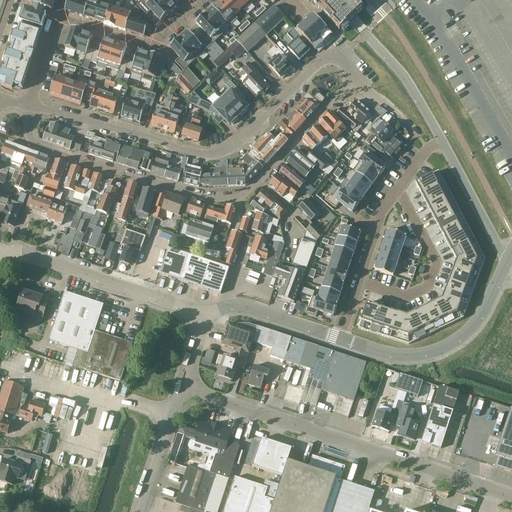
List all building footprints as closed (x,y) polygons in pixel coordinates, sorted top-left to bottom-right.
[(26,0),(26,2),(25,2),(25,3),(33,5),(31,11),(44,15),(46,10),(52,12),(56,0),(26,0)] [(85,17),(88,6),(70,0),(68,0),(65,11),(84,18),(85,17)] [(88,6),(85,17),(95,21),(101,4),(101,0),(89,0),(88,6)] [(170,14),(156,0),(146,0),(144,2),(142,0),(137,5),(147,16),(151,12),(161,22),(170,14)] [(173,0),(156,0),(170,14),(179,6),(173,0)] [(234,0),(225,0),(222,3),(235,16),(242,9),(234,0)] [(234,0),(242,9),(244,11),(252,3),(248,0),(234,0)] [(352,20),(364,9),(355,0),(310,0),(340,31),(352,20)] [(235,16),(222,3),(215,10),(214,10),(227,24),(226,24),(229,27),(238,19),(235,16)] [(104,24),(110,7),(101,4),(95,21),(104,24)] [(116,28),(121,11),(122,8),(111,5),(111,7),(110,7),(104,24),(116,28)] [(132,14),(130,19),(126,31),(145,37),(146,32),(150,34),(152,27),(135,21),(139,10),(136,6),(133,9),(131,14),(132,14)] [(255,24),(267,36),(285,19),(274,6),(255,24)] [(44,15),(31,11),(24,8),(20,21),(22,22),(21,25),(41,32),(47,16),(44,15)] [(219,31),(226,24),(227,24),(214,10),(215,10),(213,8),(205,16),(219,31)] [(121,11),(116,28),(126,31),(130,19),(132,14),(131,14),(121,11)] [(313,15),(305,23),(324,43),(332,36),(333,36),(313,15)] [(206,34),(202,38),(210,47),(223,35),(219,31),(205,16),(196,24),(206,34)] [(305,23),(297,30),(307,41),(316,51),(316,50),(324,43),(324,44),(324,43),(305,23)] [(255,24),(237,41),(245,51),(248,53),(267,36),(255,24)] [(12,44),(14,44),(35,51),(41,32),(21,25),(20,25),(19,30),(16,29),(14,33),(15,34),(12,44)] [(76,52),(82,32),(72,28),(65,49),(76,52)] [(303,44),(307,41),(297,30),(295,28),(287,35),(294,43),(288,49),(300,61),(310,51),(303,44)] [(86,56),(89,49),(93,35),(82,32),(76,52),(86,56)] [(197,59),(210,47),(202,38),(197,42),(188,32),(179,40),(197,59)] [(100,53),(101,53),(98,62),(108,66),(107,68),(108,68),(116,43),(105,39),(100,53)] [(197,59),(179,40),(170,48),(180,58),(175,62),(184,71),(197,59)] [(245,51),(237,41),(232,46),(228,50),(237,59),(245,51)] [(116,43),(108,68),(119,72),(122,60),(123,60),(127,47),(116,43)] [(5,63),(8,64),(29,71),(35,51),(14,44),(12,49),(9,48),(8,52),(8,53),(9,53),(5,63)] [(287,58),(283,54),(276,46),(268,53),(275,61),(269,66),(281,78),(282,79),(288,74),(286,73),(291,69),(284,61),(287,58)] [(91,62),(95,51),(89,49),(86,56),(85,60),(91,62)] [(97,64),(98,62),(101,53),(100,53),(95,51),(91,62),(97,64)] [(134,64),(132,71),(131,73),(142,77),(141,79),(142,79),(150,54),(139,51),(134,64)] [(142,79),(153,83),(157,71),(161,58),(150,54),(142,79)] [(119,72),(125,74),(126,69),(128,62),(123,60),(122,60),(119,72)] [(126,69),(132,71),(134,64),(128,62),(126,69)] [(29,71),(8,64),(6,68),(3,67),(2,71),(2,72),(0,79),(0,82),(4,84),(3,86),(13,89),(14,87),(23,90),(29,71)] [(243,84),(256,98),(263,91),(264,93),(271,88),(260,76),(261,76),(250,64),(243,70),(250,77),(243,84)] [(170,71),(181,75),(182,73),(182,72),(175,65),(170,71)] [(218,68),(205,81),(210,87),(223,74),(218,68)] [(163,73),(157,71),(153,83),(159,85),(163,73)] [(181,75),(178,84),(188,95),(194,89),(181,75)] [(50,94),(61,97),(66,80),(56,77),(50,94)] [(98,85),(89,83),(85,98),(92,100),(90,107),(102,111),(107,94),(110,87),(112,81),(107,79),(103,93),(96,91),(98,85)] [(66,80),(61,97),(71,101),(77,84),(66,80)] [(230,90),(221,98),(239,116),(240,115),(241,116),(248,110),(246,109),(248,108),(240,99),(244,95),(231,82),(226,86),(230,90)] [(87,87),(77,84),(71,101),(82,104),(87,87)] [(320,92),(318,94),(318,95),(315,98),(322,104),(324,101),(325,100),(325,96),(320,92)] [(107,94),(102,111),(114,114),(119,98),(107,94)] [(237,118),(239,116),(221,98),(213,106),(201,100),(198,107),(212,115),(216,111),(230,125),(231,124),(232,125),(239,119),(237,118)] [(293,110),(294,111),(306,121),(317,109),(316,109),(320,105),(314,99),(310,104),(306,100),(300,107),(298,105),(293,110)] [(143,115),(149,117),(154,102),(147,100),(144,107),(126,101),(121,117),(140,124),(143,115)] [(354,130),(360,123),(361,124),(371,113),(363,105),(357,101),(348,111),(347,113),(342,108),(336,115),(340,118),(354,130)] [(163,108),(169,110),(171,104),(167,102),(165,102),(163,108)] [(168,115),(163,130),(175,134),(180,119),(173,117),(177,105),(171,104),(169,110),(168,115)] [(151,126),(163,130),(168,115),(156,111),(151,126)] [(285,131),(291,137),(295,132),(296,133),(306,121),(294,111),(290,115),(289,114),(286,118),(293,123),(285,131)] [(326,113),(323,116),(334,127),(333,128),(340,135),(346,130),(351,136),(356,132),(354,130),(340,118),(339,120),(333,113),(330,116),(326,113)] [(343,138),(340,135),(333,128),(334,127),(323,116),(320,119),(323,123),(320,125),(335,141),(336,140),(338,142),(343,138)] [(183,137),(191,139),(194,129),(195,124),(192,123),(191,127),(186,126),(183,137)] [(43,140),(55,145),(61,127),(51,124),(48,130),(47,129),(43,140)] [(194,129),(191,139),(199,142),(202,131),(197,129),(198,125),(195,124),(194,129)] [(384,124),(367,143),(372,146),(377,150),(381,154),(382,153),(387,148),(383,145),(394,132),(384,124)] [(61,127),(55,145),(70,150),(75,138),(69,136),(71,131),(61,127)] [(303,140),(310,148),(313,151),(328,137),(318,127),(303,140)] [(268,134),(263,140),(277,154),(288,142),(288,141),(291,137),(285,131),(276,141),(268,134)] [(93,156),(101,158),(106,141),(95,137),(90,153),(94,154),(93,156)] [(114,144),(106,141),(101,158),(113,162),(116,152),(122,153),(122,152),(121,152),(124,142),(115,140),(114,144)] [(260,159),(257,162),(263,167),(266,164),(267,165),(277,154),(263,140),(253,149),(261,155),(259,157),(260,159)] [(387,148),(382,153),(388,157),(389,156),(394,160),(401,151),(405,147),(400,143),(398,144),(393,140),(391,142),(387,148)] [(118,164),(128,167),(131,156),(133,156),(135,151),(127,148),(128,143),(124,142),(121,152),(122,152),(122,153),(118,164)] [(8,174),(10,168),(18,147),(7,143),(2,157),(8,159),(3,173),(8,174)] [(359,163),(363,166),(378,177),(379,178),(386,168),(373,158),(376,153),(367,146),(363,151),(365,152),(357,162),(359,163)] [(23,164),(29,151),(18,147),(10,168),(16,170),(12,180),(17,181),(23,164)] [(290,160),(288,164),(299,173),(306,179),(317,166),(323,171),(328,164),(323,160),(313,152),(308,158),(299,150),(291,160),(290,160)] [(23,164),(17,181),(15,188),(21,190),(25,191),(29,180),(22,177),(24,174),(27,169),(26,168),(27,166),(34,169),(39,155),(29,151),(23,164)] [(139,169),(146,171),(149,161),(151,156),(135,151),(133,156),(131,156),(128,167),(139,170),(139,169)] [(165,178),(168,167),(172,155),(168,153),(166,160),(158,158),(157,161),(155,161),(155,163),(149,161),(146,171),(152,172),(151,174),(165,178)] [(50,159),(39,155),(34,169),(31,176),(36,178),(39,171),(45,173),(50,159)] [(185,184),(199,187),(203,170),(190,167),(192,160),(188,159),(187,166),(185,173),(188,173),(185,184)] [(56,161),(51,175),(61,179),(66,164),(56,161)] [(243,168),(228,169),(229,187),(246,186),(246,185),(252,178),(263,167),(257,162),(256,161),(255,162),(256,163),(254,165),(252,163),(249,166),(251,168),(248,171),(243,169),(243,168)] [(334,169),(339,164),(336,161),(330,166),(334,169)] [(184,177),(185,173),(187,166),(182,165),(181,171),(168,167),(165,178),(179,182),(181,176),(184,177)] [(85,195),(84,198),(87,189),(82,187),(78,185),(83,170),(72,166),(64,188),(85,195)] [(301,178),(286,166),(280,173),(301,190),(302,189),(306,183),(307,183),(301,178)] [(363,166),(357,174),(372,186),(378,177),(363,166)] [(200,185),(204,186),(207,186),(212,187),(229,187),(228,169),(222,169),(220,169),(220,176),(201,176),(203,170),(199,187),(200,185)] [(84,179),(82,187),(87,189),(90,180),(92,173),(84,170),(82,178),(84,179)] [(269,186),(275,192),(283,183),(286,180),(275,170),(269,177),(273,181),(269,186)] [(424,180),(416,184),(421,194),(444,181),(439,171),(424,180)] [(103,195),(109,182),(104,180),(105,177),(94,173),(89,189),(87,189),(84,198),(80,211),(84,212),(92,215),(94,210),(87,208),(92,192),(103,195)] [(357,174),(351,183),(366,194),(372,186),(357,174)] [(57,191),(61,179),(51,175),(46,179),(43,187),(46,188),(57,191)] [(103,195),(113,199),(116,200),(121,185),(117,184),(117,183),(109,180),(109,182),(103,195)] [(283,183),(275,192),(282,198),(288,192),(295,198),(300,192),(286,180),(283,183)] [(444,181),(421,194),(426,203),(449,191),(444,181)] [(129,182),(124,197),(134,200),(139,185),(129,182)] [(306,183),(302,189),(311,197),(311,196),(318,189),(306,183)] [(351,183),(344,191),(344,192),(359,203),(360,203),(366,194),(351,183)] [(330,195),(325,201),(336,208),(340,203),(353,213),(360,203),(359,203),(344,192),(344,191),(343,190),(339,187),(332,197),(330,195)] [(43,195),(54,199),(57,191),(46,188),(43,195)] [(143,189),(143,190),(136,212),(149,216),(156,194),(143,189)] [(57,191),(54,199),(61,201),(63,193),(57,191)] [(252,205),(250,207),(251,208),(254,211),(263,215),(267,209),(280,220),(286,213),(286,210),(264,191),(253,204),(252,205)] [(449,191),(426,203),(431,213),(454,201),(449,191)] [(2,223),(14,227),(22,206),(23,206),(27,196),(21,193),(18,204),(10,201),(8,208),(7,207),(3,217),(4,218),(2,223)] [(153,218),(163,221),(166,212),(179,216),(184,201),(168,195),(167,198),(158,194),(153,207),(156,208),(153,218)] [(0,203),(6,206),(9,197),(4,195),(0,203)] [(92,215),(84,212),(77,231),(85,234),(89,224),(96,227),(101,213),(107,215),(113,199),(103,195),(97,212),(95,216),(92,215)] [(41,215),(48,217),(49,214),(53,204),(53,203),(33,196),(29,208),(41,212),(41,215)] [(127,223),(134,200),(124,197),(121,205),(116,204),(114,210),(117,212),(115,218),(117,218),(117,219),(127,223)] [(297,209),(310,223),(320,214),(307,200),(297,209)] [(186,205),(183,212),(201,218),(205,205),(191,201),(189,206),(186,205)] [(454,201),(431,213),(436,222),(459,210),(454,201)] [(49,214),(48,217),(47,220),(62,225),(67,209),(53,204),(49,214)] [(68,213),(75,215),(77,211),(78,208),(71,205),(68,213)] [(209,207),(205,220),(217,224),(218,220),(222,222),(231,225),(237,209),(227,206),(225,212),(223,212),(209,207)] [(459,210),(436,222),(441,232),(464,220),(459,210)] [(70,228),(76,230),(83,213),(77,211),(75,215),(70,228)] [(331,213),(326,218),(332,224),(333,222),(336,218),(331,213)] [(258,214),(255,222),(272,229),(273,225),(281,228),(279,223),(279,222),(269,218),(262,216),(258,214)] [(236,254),(237,254),(244,232),(247,234),(252,220),(244,218),(239,231),(241,232),(240,234),(232,232),(227,248),(233,250),(231,254),(231,253),(227,265),(232,266),(236,254)] [(464,220),(441,232),(446,241),(469,229),(464,220)] [(186,236),(196,240),(201,224),(191,221),(186,236)] [(272,229),(255,222),(252,231),(264,235),(265,233),(270,234),(272,229)] [(201,224),(196,240),(193,250),(200,252),(201,250),(203,251),(202,255),(205,255),(209,244),(214,228),(201,224)] [(307,230),(317,241),(323,235),(313,225),(307,230)] [(357,243),(361,233),(340,226),(337,236),(357,243)] [(469,229),(446,241),(452,251),(475,239),(469,229)] [(121,246),(140,253),(146,237),(126,230),(121,246)] [(292,265),(296,266),(294,271),(288,269),(278,265),(273,277),(284,281),(278,297),(295,303),(317,242),(307,231),(303,240),(301,240),(292,265)] [(388,231),(385,241),(403,247),(406,237),(388,231)] [(227,236),(219,233),(216,239),(225,242),(227,236)] [(102,235),(97,249),(105,252),(110,239),(102,235)] [(333,248),(335,248),(336,247),(354,253),(357,243),(337,236),(333,248)] [(251,254),(266,260),(269,253),(264,251),(267,242),(256,238),(251,254)] [(475,239),(452,251),(457,261),(481,270),(485,259),(475,239)] [(385,241),(382,251),(400,257),(403,247),(385,241)] [(111,243),(105,260),(114,263),(120,246),(111,243)] [(284,246),(281,244),(280,245),(275,243),(270,255),(280,258),(284,246)] [(123,253),(119,262),(122,263),(121,265),(128,267),(128,265),(131,266),(131,264),(136,266),(140,253),(121,246),(119,252),(123,253)] [(160,274),(181,281),(190,253),(170,246),(160,274)] [(335,248),(332,257),(351,263),(354,253),(336,247),(335,248)] [(382,251),(378,260),(397,266),(400,257),(382,251)] [(181,281),(200,288),(210,259),(190,253),(181,281)] [(332,257),(329,268),(347,274),(351,263),(332,257)] [(210,259),(200,288),(221,295),(230,266),(210,259)] [(378,260),(375,271),(393,277),(397,266),(378,260)] [(457,261),(453,271),(477,280),(481,270),(457,261)] [(329,268),(326,278),(344,284),(347,274),(329,268)] [(453,271),(449,281),(474,290),(477,280),(453,271)] [(326,278),(322,288),(340,294),(344,284),(326,278)] [(449,281),(446,291),(470,300),(474,290),(449,281)] [(303,288),(301,293),(313,297),(314,292),(303,288)] [(322,288),(319,299),(337,305),(340,294),(322,288)] [(446,291),(442,299),(463,318),(470,300),(446,291)] [(48,300),(42,298),(25,292),(22,303),(20,302),(17,310),(33,316),(33,318),(42,321),(48,300)] [(64,363),(83,370),(95,332),(104,305),(65,293),(49,341),(69,348),(64,363)] [(306,307),(304,313),(316,318),(318,312),(334,317),(337,305),(319,299),(313,297),(309,308),(306,307)] [(442,299),(434,303),(446,327),(463,318),(442,299)] [(434,303),(425,308),(436,332),(446,327),(434,303)] [(364,312),(358,329),(369,332),(377,307),(367,304),(366,308),(365,310),(364,312)] [(377,307),(369,332),(379,335),(388,311),(377,307)] [(425,308),(415,313),(426,336),(436,332),(425,308)] [(388,311),(379,335),(390,339),(398,314),(388,311)] [(415,313),(407,317),(409,345),(426,336),(415,313)] [(398,314),(390,339),(409,345),(407,317),(398,314)] [(238,350),(236,355),(240,356),(241,351),(249,354),(258,327),(249,324),(229,324),(222,345),(238,350)] [(269,356),(284,361),(292,338),(258,327),(253,342),(271,348),(269,356)] [(95,332),(83,370),(121,382),(133,344),(95,332)] [(292,338),(284,361),(305,368),(299,388),(305,390),(319,347),(292,338)] [(20,341),(17,349),(24,351),(27,343),(20,341)] [(309,378),(320,382),(324,383),(334,352),(330,351),(319,347),(309,378)] [(240,356),(236,355),(235,359),(225,356),(221,368),(219,368),(216,378),(225,380),(226,379),(232,381),(237,367),(244,369),(249,354),(241,351),(240,356)] [(322,391),(354,402),(367,363),(335,352),(322,391)] [(265,377),(268,378),(270,371),(265,370),(266,367),(262,366),(261,368),(255,366),(249,385),(261,389),(265,377)] [(395,373),(391,385),(397,387),(401,375),(395,373)] [(423,382),(401,375),(397,387),(396,390),(418,397),(423,382)] [(0,431),(8,434),(9,431),(13,433),(16,425),(9,423),(11,415),(32,422),(33,419),(37,420),(38,416),(42,417),(46,405),(31,401),(29,409),(18,405),(24,388),(5,381),(0,397),(0,431)] [(440,387),(434,405),(454,412),(460,393),(440,387)] [(394,416),(399,418),(403,404),(399,403),(396,411),(392,409),(390,415),(378,411),(373,427),(389,432),(394,416)] [(403,404),(399,418),(404,419),(398,435),(414,441),(420,425),(406,420),(411,407),(403,404)] [(434,405),(428,424),(447,431),(454,412),(434,405)] [(511,408),(496,455),(499,456),(495,467),(511,472),(511,408)] [(447,431),(428,424),(422,443),(441,449),(447,431)] [(228,444),(228,443),(231,434),(222,430),(221,433),(219,432),(219,431),(211,428),(211,429),(201,426),(195,443),(218,451),(221,442),(228,444)] [(253,466),(283,476),(288,461),(292,449),(262,439),(253,466)] [(216,456),(223,458),(228,444),(221,442),(218,451),(216,456)] [(216,456),(210,473),(216,475),(229,479),(240,447),(228,443),(228,444),(223,458),(216,456)] [(280,486),(271,511),(368,511),(369,510),(375,492),(341,481),(346,467),(313,456),(309,468),(288,461),(283,476),(280,486)] [(42,459),(36,457),(34,463),(41,465),(42,459)] [(18,458),(16,464),(4,460),(0,472),(0,473),(2,474),(0,478),(0,481),(13,486),(15,478),(25,481),(29,468),(31,462),(30,461),(18,458)] [(216,475),(210,473),(188,466),(175,504),(200,511),(217,511),(219,508),(207,504),(216,475)] [(271,511),(280,486),(265,481),(263,487),(235,478),(223,511),(271,511)]
